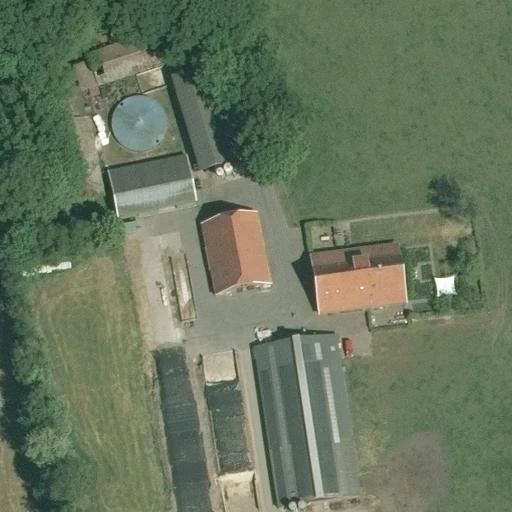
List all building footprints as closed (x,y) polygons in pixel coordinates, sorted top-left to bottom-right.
[(80,95),(172,64),(161,32),(85,57),(87,64),(72,69),(79,90),(79,91),(80,95)] [(212,69),(185,78),(213,171),(241,162),(212,69)] [(70,206),(104,198),(88,120),(86,121),(79,91),(79,90),(49,96),(56,127),(54,127),(70,206)] [(165,129),(165,126),(165,124),(165,122),(164,119),(164,117),(163,115),(161,113),(160,110),(159,109),(157,107),(155,105),(153,104),(151,102),(149,101),(147,100),(145,100),(142,99),(140,99),(137,99),(135,99),(132,99),(130,100),(128,100),(126,101),(123,102),(121,104),(119,105),(118,107),(116,109),(114,110),(113,113),(112,115),(111,117),(110,119),(110,122),(110,124),(109,126),(110,129),(110,131),(110,134),(111,136),(112,138),(113,140),(114,142),(116,144),(118,146),(119,148),(121,149),(123,151),(126,152),(128,153),(130,153),(132,154),(135,154),(137,154),(140,154),(142,154),(145,153),(147,153),(149,152),(151,151),(153,149),(155,148),(157,146),(159,144),(160,142),(161,140),(163,138),(164,136),(164,134),(165,131),(165,129)] [(195,207),(185,159),(106,176),(116,223),(195,207)] [(255,217),(200,228),(214,299),(269,288),(255,217)] [(318,317),(383,308),(404,305),(395,249),(310,261),(318,317)] [(359,500),(351,446),(335,340),(254,352),(277,511),(359,500)] [(244,414),(241,366),(210,368),(213,416),(244,414)] [(219,439),(249,433),(247,424),(217,431),(219,439)]
